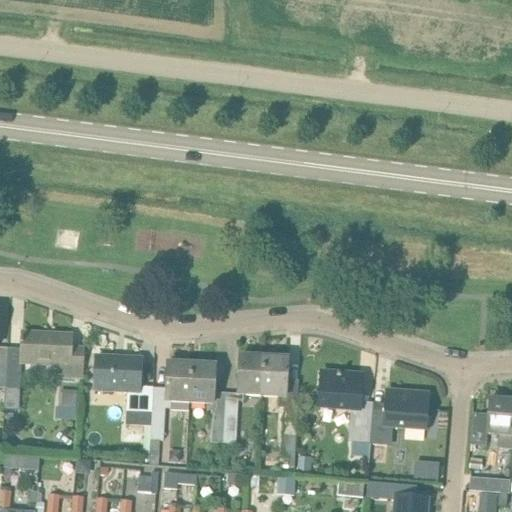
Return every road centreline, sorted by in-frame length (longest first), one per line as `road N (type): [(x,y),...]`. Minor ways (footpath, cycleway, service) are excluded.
road 1 (unclassified): [(511,115),(0,49)]
road 2 (primary): [(511,195),(0,129)]
road 3 (residential): [(461,370),(328,323),(159,327),(0,284)]
road 4 (residential): [(451,511),(461,370)]
